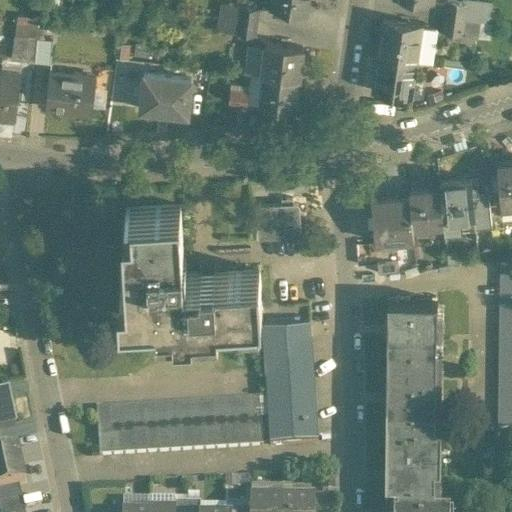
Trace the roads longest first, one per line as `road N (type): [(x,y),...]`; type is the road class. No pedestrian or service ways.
road 1 (residential): [(355,511),(341,146)]
road 2 (residential): [(18,162),(14,241),(73,511)]
road 3 (tertiary): [(18,162),(341,146)]
road 4 (tertiary): [(341,146),(511,103)]
road 5 (residential): [(363,0),(341,146)]
